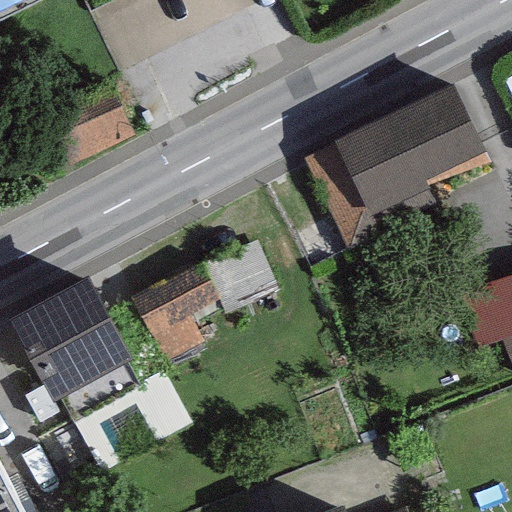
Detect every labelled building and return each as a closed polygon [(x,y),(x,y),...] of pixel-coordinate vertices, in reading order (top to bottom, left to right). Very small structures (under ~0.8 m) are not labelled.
[(248,0),(133,0),(99,15),(125,75),(257,18),(248,0)] [(453,85),(302,159),(346,247),(437,203),(426,181),(486,151),(453,85)] [(94,165),(143,144),(131,117),(82,139),(94,165)] [(256,240),(199,263),(217,299),(226,313),(279,291),(256,240)] [(199,263),(131,298),(163,362),(202,342),(188,314),(217,299),(199,263)] [(511,272),(459,291),(479,348),(502,340),(511,368),(511,272)] [(87,278),(9,320),(54,402),(132,360),(87,278)] [(173,384),(128,406),(151,453),(196,431),(173,384)] [(21,511),(0,471),(0,511),(21,511)]
